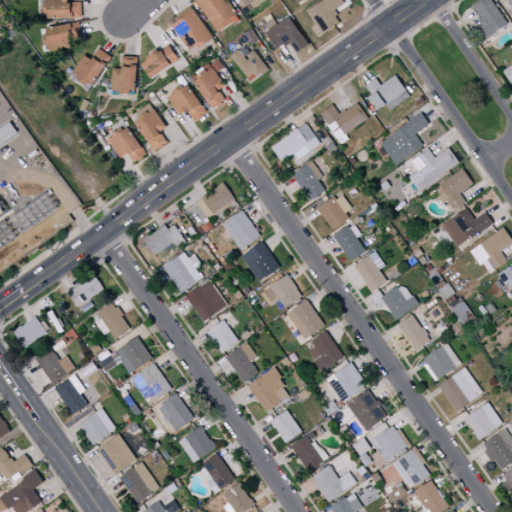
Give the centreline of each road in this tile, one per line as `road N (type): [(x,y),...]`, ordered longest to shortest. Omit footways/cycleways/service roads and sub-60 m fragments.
road 1 (tertiary): [(0,306),(424,0)]
road 2 (residential): [(492,511),(228,139)]
road 3 (residential): [(297,511),(102,234)]
road 4 (residential): [(373,0),(511,199)]
road 5 (tertiary): [(100,511),(0,368)]
road 6 (residential): [(511,113),(432,0)]
